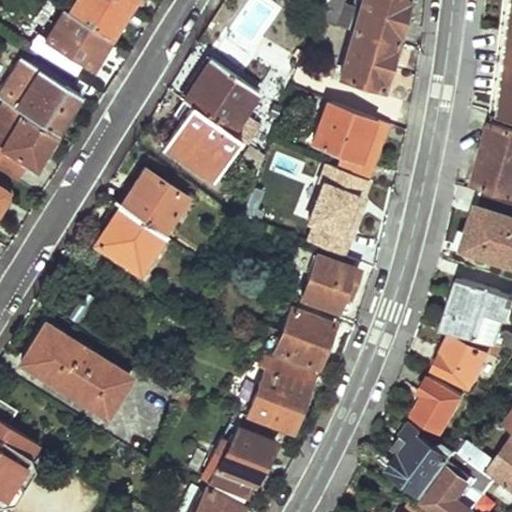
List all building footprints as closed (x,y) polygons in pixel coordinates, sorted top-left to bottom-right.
[(75,0),(69,10),(111,37),(131,6),(120,0),(75,0)] [(322,0),(316,18),(332,23),(340,0),(322,0)] [(351,29),(395,41),(404,0),(358,0),(356,7),(350,5),(347,15),(345,14),(343,26),(351,29)] [(511,116),(511,0),(506,0),(493,111),(511,116)] [(26,44),(72,74),(81,62),(90,68),(111,37),(69,10),(65,7),(45,36),(36,30),(26,44)] [(338,76),(381,88),(395,41),(351,29),(338,76)] [(266,42),(260,54),(283,66),(289,54),(266,42)] [(0,97),(24,113),(59,134),(80,97),(18,58),(0,87),(0,97)] [(183,99),(230,130),(256,89),(214,62),(201,80),(197,77),(183,99)] [(340,166),(370,177),(390,122),(326,98),(311,137),(345,152),(340,166)] [(163,145),(209,176),(238,135),(230,130),(183,99),(172,114),(180,120),(163,145)] [(28,163),(36,169),(59,134),(24,113),(2,145),(0,143),(0,167),(18,179),(28,163)] [(511,126),(490,120),(474,179),(511,190),(511,126)] [(119,203),(160,231),(184,192),(143,165),(119,203)] [(339,252),(350,256),(376,196),(325,173),(316,190),(333,198),(316,243),(339,252)] [(249,190),(261,195),(268,182),(255,177),(249,190)] [(0,207),(9,193),(0,187),(0,207)] [(463,242),(511,262),(511,196),(484,189),(463,242)] [(96,240),(138,272),(163,233),(160,231),(119,203),(96,240)] [(300,292),(336,307),(346,285),(351,287),(359,266),(353,263),(354,258),(350,256),(339,252),(335,257),(297,242),(291,261),(309,268),(300,292)] [(443,324),(500,341),(511,305),(511,294),(457,277),(443,324)] [(275,350),(315,365),(333,322),(290,307),(275,350)] [(20,359),(104,411),(126,373),(43,321),(20,359)] [(435,362),(470,387),(494,349),(451,330),(435,362)] [(247,413),(289,429),(314,371),(265,350),(254,376),(262,380),(247,413)] [(413,408),(441,423),(461,390),(427,371),(416,391),(420,393),(413,408)] [(0,419),(5,422),(14,409),(0,400),(0,419)] [(207,479),(241,493),(246,481),(248,483),(268,437),(266,436),(268,431),(238,418),(207,479)] [(5,422),(0,419),(0,433),(31,452),(37,442),(5,422)] [(388,466),(421,491),(446,456),(453,446),(449,443),(443,438),(435,447),(416,433),(419,429),(409,420),(400,432),(408,439),(388,466)] [(0,501),(31,452),(0,433),(0,501)] [(511,433),(494,459),(471,442),(462,453),(511,489),(511,433)] [(487,491),(511,509),(511,489),(462,453),(453,446),(446,456),(488,488),(487,491)] [(422,498),(439,511),(466,511),(470,507),(453,493),(465,477),(448,463),(422,498)] [(189,511),(236,511),(241,504),(237,502),(241,493),(207,479),(189,511)]
